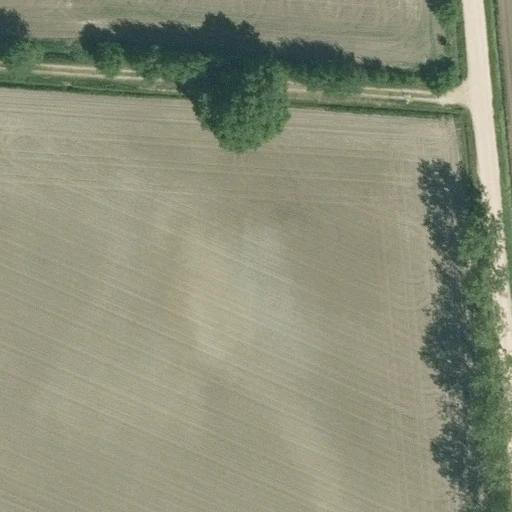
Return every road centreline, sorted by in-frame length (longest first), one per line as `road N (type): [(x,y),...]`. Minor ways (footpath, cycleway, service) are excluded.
road 1 (track): [(0,66),(480,97)]
road 2 (track): [(511,425),(471,0)]
